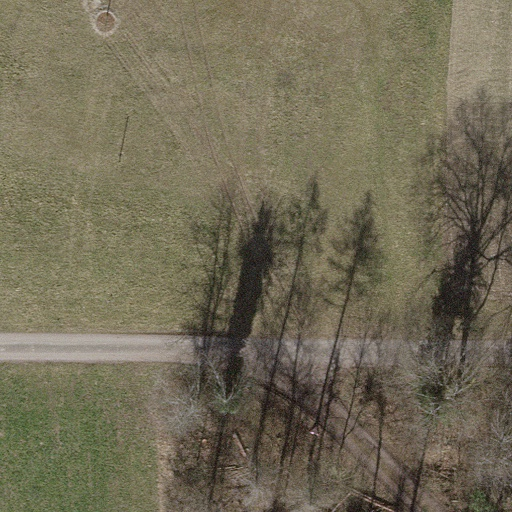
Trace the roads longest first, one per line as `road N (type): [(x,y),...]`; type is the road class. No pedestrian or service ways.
road 1 (track): [(511,350),(0,347)]
road 2 (track): [(289,350),(455,511)]
